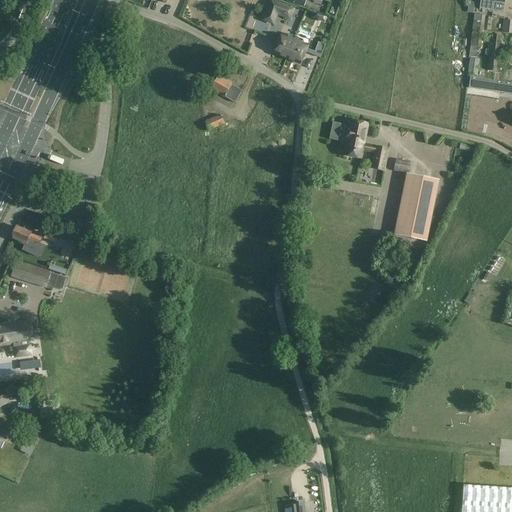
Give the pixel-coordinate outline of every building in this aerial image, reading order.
[(480,0),(479,9),(493,11),(494,2),(505,4),(505,0),(480,0)] [(271,1),(267,11),(290,19),(294,10),(271,1)] [(315,11),(312,18),(325,23),(328,16),(315,11)] [(484,16),(474,15),(469,59),(470,59),(468,74),(484,76),(484,70),(478,70),(480,59),(477,59),(478,51),(480,52),(484,16)] [(511,20),(504,20),(502,33),(511,33),(511,20)] [(287,59),(296,37),(288,34),(287,37),(282,35),(277,47),(276,46),(273,54),(280,57),(280,56),(287,59)] [(502,36),(492,35),(490,51),(486,50),(485,56),(489,56),(487,71),(498,72),(502,36)] [(303,40),(296,37),(287,59),(294,61),(293,62),(300,65),(303,58),(303,57),(307,46),(302,43),(303,40)] [(318,42),(316,48),(322,51),(325,45),(318,42)] [(231,85),(217,77),(210,90),(224,98),(224,97),(235,103),(242,91),(231,85)] [(511,84),(471,78),(469,88),(511,94),(511,84)] [(489,114),(499,116),(501,104),(491,102),(489,114)] [(224,124),(221,115),(205,122),(208,130),(224,124)] [(360,158),(367,125),(351,121),(350,126),(349,126),(348,127),(345,126),(342,140),(346,141),(343,155),(360,158)] [(388,150),(376,147),(372,167),(384,169),(388,150)] [(410,163),(396,160),(394,170),(408,173),(410,163)] [(437,181),(407,175),(395,234),(425,240),(437,181)] [(11,237),(10,239),(26,246),(27,248),(33,251),(35,250),(38,244),(39,245),(41,239),(37,237),(39,234),(33,231),(32,230),(31,229),(31,228),(30,228),(29,227),(28,227),(27,227),(26,227),(25,228),(24,228),(24,229),(23,229),(23,230),(16,227),(13,233),(12,233),(11,236),(11,237)] [(65,234),(48,229),(43,239),(55,244),(58,237),(68,242),(73,232),(66,230),(65,234)] [(51,273),(16,262),(11,277),(46,288),(51,273)] [(384,289),(376,283),(366,299),(374,304),(384,289)] [(32,342),(29,322),(0,325),(0,346),(14,344),(16,359),(31,357),(29,342),(32,342)] [(0,420),(0,434),(10,439),(16,428),(0,420)] [(511,511),(511,488),(463,486),(461,511),(511,511)] [(304,511),(303,503),(293,504),(294,511),(304,511)]
